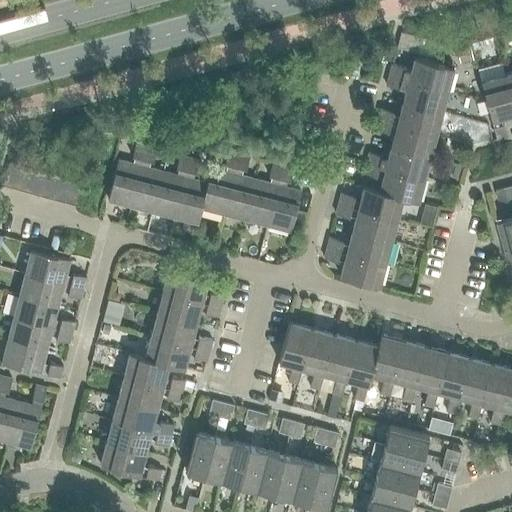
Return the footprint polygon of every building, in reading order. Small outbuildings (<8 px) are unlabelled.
[(401,32),(397,47),(418,52),(418,51),(421,39),(422,37),(401,32)] [(418,51),(418,52),(433,56),(436,43),(437,41),(422,37),(421,39),(418,51)] [(414,57),(408,80),(447,90),(453,67),(414,57)] [(462,62),(459,72),(470,74),(473,65),(462,62)] [(405,68),(391,64),(389,75),(402,78),(405,68)] [(402,78),(389,75),(386,85),(399,89),(402,78)] [(481,81),(491,120),(511,114),(511,105),(504,75),(481,81)] [(408,80),(402,102),(441,112),(447,90),(408,80)] [(402,102),(396,124),(436,134),(441,112),(402,102)] [(393,112),(380,108),(377,119),(390,123),(393,112)] [(390,123),(377,119),(374,129),(388,133),(390,123)] [(496,139),(507,136),(503,123),(493,126),(496,139)] [(396,124),(390,146),(430,156),(436,134),(396,124)] [(131,156),(142,159),(145,146),(135,143),(131,156)] [(301,155),(304,145),(294,143),(291,153),(301,155)] [(145,146),(142,159),(153,162),(156,148),(145,146)] [(390,146),(384,168),(424,178),(430,156),(390,146)] [(224,164),(235,167),(238,153),(228,150),(224,164)] [(381,156),(368,152),(365,163),(379,166),(381,156)] [(238,153),(235,167),(245,170),(249,156),(238,153)] [(175,168),(186,171),(190,157),(179,154),(175,168)] [(190,157),(186,171),(197,173),(200,160),(190,157)] [(130,204),(140,165),(118,159),(107,198),(130,204)] [(2,185),(15,189),(21,165),(9,162),(2,185)] [(272,162),(268,176),(279,179),(283,165),(272,162)] [(379,166),(365,163),(362,173),(376,177),(379,166)] [(456,163),(452,177),(459,179),(463,165),(456,163)] [(21,165),(15,189),(27,192),(33,169),(21,165)] [(140,165),(130,204),(152,210),(162,171),(140,165)] [(289,181),(293,167),(283,165),(279,179),(289,181)] [(201,206),(223,212),(233,173),(210,167),(206,182),(207,182),(201,206)] [(384,168),(379,190),(402,196),(402,197),(418,201),(424,178),(384,168)] [(33,169),(27,192),(39,195),(46,172),(33,169)] [(162,171),(152,210),(174,216),(185,176),(162,171)] [(46,172),(39,195),(52,199),(58,176),(46,172)] [(233,173),(223,212),(246,218),(256,179),(233,173)] [(58,176),(52,199),(64,202),(70,179),(58,176)] [(185,176),(174,216),(197,222),(201,206),(207,182),(206,182),(185,176)] [(70,179),(64,202),(77,206),(83,183),(70,179)] [(256,179),(246,218),(268,224),(278,184),(256,179)] [(278,184),(268,224),(290,229),(300,190),(278,184)] [(497,199),(506,202),(511,200),(511,185),(494,190),(497,199)] [(363,186),(357,208),(396,218),(402,197),(402,196),(379,190),(363,186)] [(354,196),(341,192),(338,203),(351,206),(354,196)] [(351,206),(338,203),(335,213),(349,217),(351,206)] [(426,203),(423,213),(434,216),(437,206),(426,203)] [(357,208),(351,230),(390,241),(396,218),(357,208)] [(296,209),(292,224),(302,227),(306,212),(296,209)] [(506,262),(511,259),(511,218),(503,221),(503,222),(495,224),(506,262)] [(351,230),(345,252),(384,263),(390,241),(351,230)] [(343,240),(329,236),(326,247),(340,251),(343,240)] [(340,251),(326,247),(323,257),(337,261),(340,251)] [(30,249),(24,272),(64,282),(69,260),(30,249)] [(345,252),(339,275),(378,286),(384,263),(345,252)] [(162,291),(201,301),(207,278),(168,268),(162,291)] [(18,294),(58,305),(58,304),(64,282),(24,272),(18,294)] [(69,284),(83,287),(86,277),(72,273),(69,284)] [(67,294),(80,298),(83,287),(69,284),(67,294)] [(201,301),(162,291),(156,313),(195,323),(201,301)] [(207,302),(220,306),(223,295),(210,292),(207,302)] [(52,327),(58,305),(18,294),(13,316),(52,327)] [(107,299),(102,320),(114,323),(120,302),(107,299)] [(204,313),(217,316),(218,317),(220,306),(207,302),(204,313)] [(195,323),(156,313),(150,335),(190,345),(195,323)] [(52,327),(13,316),(7,339),(46,349),(52,327)] [(58,328),(71,332),(74,321),(61,318),(58,328)] [(296,383),(300,367),(311,328),(288,322),(277,361),(291,365),(287,380),(296,383)] [(104,324),(102,332),(108,334),(111,325),(104,324)] [(55,339),(69,342),(71,332),(58,328),(55,339)] [(311,328),(300,367),(313,370),(309,386),(318,389),(322,373),(333,334),(311,328)] [(333,334),(322,373),(335,376),(331,392),(332,392),(340,394),(344,378),(355,340),(333,334)] [(380,334),(377,345),(370,373),(383,376),(379,392),(389,395),(393,379),(403,340),(380,334)] [(190,345),(150,335),(145,356),(144,357),(168,363),(168,364),(184,368),(190,345)] [(195,346),(209,350),(212,339),(211,339),(198,336),(195,346)] [(1,361),(40,372),(46,349),(7,339),(1,361)] [(355,340),(344,378),(357,382),(353,398),(362,400),(367,384),(367,385),(370,373),(377,345),(355,340)] [(403,340),(393,379),(405,382),(401,398),(411,401),(415,385),(425,346),(403,340)] [(193,357),(206,361),(209,350),(195,346),(193,357)] [(425,346),(415,385),(427,388),(423,404),(433,406),(437,390),(447,351),(425,346)] [(447,351),(437,390),(449,394),(445,410),(455,412),(459,396),(469,357),(447,351)] [(162,385),(168,364),(168,363),(144,357),(145,356),(129,352),(123,375),(162,385)] [(469,357),(459,396),(471,400),(467,416),(477,418),(481,402),(491,363),(469,357)] [(46,373),(60,377),(62,366),(49,362),(46,373)] [(511,368),(491,363),(481,402),(494,405),(489,421),(499,424),(503,408),(511,373),(511,368)] [(511,373),(503,408),(511,410),(511,423),(511,427),(511,373)] [(11,378),(0,375),(0,376),(0,389),(7,392),(11,378)] [(162,385),(123,375),(117,397),(156,408),(162,385)] [(168,387),(182,390),(184,380),(171,376),(168,387)] [(184,380),(182,390),(191,392),(194,382),(184,380)] [(31,398),(42,401),(45,387),(34,384),(31,398)] [(182,390),(168,387),(165,397),(179,401),(182,390)] [(271,389),(268,399),(281,403),(284,392),(271,389)] [(332,392),(330,403),(338,405),(340,394),(332,392)] [(0,438),(7,440),(17,401),(0,396),(0,438)] [(156,408),(117,397),(111,419),(151,430),(156,408)] [(208,414),(219,417),(223,402),(212,399),(208,414)] [(40,406),(17,401),(7,440),(30,446),(40,406)] [(223,402),(219,417),(230,419),(233,405),(223,402)] [(247,424),(254,426),(258,411),(247,408),(243,423),(247,424)] [(258,411),(254,426),(264,428),(268,414),(258,411)] [(289,435),(293,420),(282,417),(278,432),(289,435)] [(151,430),(111,419),(106,441),(145,452),(151,430)] [(293,420),(289,435),(299,437),(303,423),(293,420)] [(446,420),(443,432),(449,434),(452,422),(446,420)] [(156,431),(170,435),(173,424),(159,421),(156,431)] [(423,453),(427,435),(388,425),(383,443),(423,453)] [(324,444),(327,429),(316,427),(313,441),(324,444)] [(327,429),(324,444),(334,447),(338,432),(327,429)] [(170,435),(156,431),(154,442),(167,445),(170,435)] [(204,475),(214,436),(196,431),(185,471),(204,475)] [(214,436),(204,475),(221,480),(231,441),(214,436)] [(145,452),(106,441),(100,464),(139,475),(145,452)] [(231,441),(221,480),(238,485),(249,445),(231,441)] [(423,453),(383,443),(379,461),(418,471),(423,453)] [(249,445),(238,485),(256,489),(266,450),(249,445)] [(445,448),(442,458),(457,462),(460,452),(445,448)] [(266,450),(256,489),(273,494),(283,454),(266,450)] [(72,451),(70,460),(79,463),(81,453),(72,451)] [(283,454),(273,494),(290,498),(301,459),(283,454)] [(457,462),(442,458),(440,469),(454,473),(457,462)] [(301,459),(290,498),(308,503),(318,464),(301,459)] [(418,471),(379,461),(374,478),(414,488),(418,471)] [(326,508),(327,507),(337,468),(318,464),(308,503),(326,508)] [(145,476),(158,480),(158,479),(161,469),(147,465),(145,476)] [(414,488),(374,478),(370,495),(409,506),(414,488)] [(436,483),(433,493),(448,497),(451,487),(436,483)] [(448,497),(433,493),(431,504),(445,508),(448,497)] [(407,511),(409,506),(370,495),(365,511),(407,511)]
